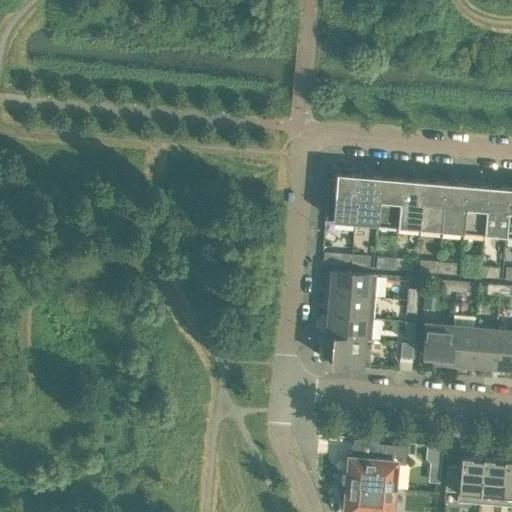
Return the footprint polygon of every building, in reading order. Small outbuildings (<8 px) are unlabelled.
[(354,221),(359,173),(336,171),(335,179),(328,178),(325,214),(332,214),(332,219),(354,221)] [(376,223),(380,175),(359,173),(354,221),(376,223)] [(398,225),(402,177),(380,175),(376,223),(398,225)] [(419,227),(423,179),(402,177),(398,225),(419,227)] [(441,228),(445,180),(423,179),(419,227),(441,228)] [(462,230),(466,182),(445,180),(441,228),(462,230)] [(484,232),(488,184),(466,182),(462,230),(484,232)] [(505,234),(509,186),(488,184),(484,232),(505,234)] [(350,265),(351,253),(327,251),(326,263),(350,265)] [(367,254),(351,253),(350,265),(366,266),(367,254)] [(394,268),(395,257),(379,256),(378,267),(394,268)] [(410,258),(395,257),(394,268),(409,270),(410,258)] [(437,272),(438,260),(422,259),(421,271),(437,272)] [(453,262),(438,260),(437,272),(452,273),(453,262)] [(480,276),(481,264),(465,263),(464,274),(480,276)] [(496,265),(481,264),(480,276),(495,277),(496,265)] [(332,270),(331,292),(374,296),(376,274),(332,270)] [(455,290),(456,280),(442,279),(441,289),(455,290)] [(467,281),(456,280),(455,290),(467,291),(467,281)] [(498,294),(499,284),(487,283),(486,293),(498,294)] [(510,285),(499,284),(498,294),(510,295),(510,285)] [(407,287),(406,299),(417,300),(418,288),(407,287)] [(373,318),(374,296),(331,292),(329,314),(373,318)] [(416,312),(417,300),(406,299),(406,311),(416,312)] [(371,339),(373,318),(329,314),(327,335),(371,339)] [(415,321),(405,320),(404,332),(414,333),(415,321)] [(449,361),(452,326),(424,323),(422,353),(433,354),(433,360),(449,361)] [(470,363),(474,327),(452,326),(449,361),(470,363)] [(492,365),(495,329),(474,327),(470,363),(492,365)] [(511,366),(511,330),(495,329),(492,365),(511,366)] [(368,367),(371,339),(327,335),(325,351),(332,352),(331,363),(368,367)] [(402,339),(402,355),(414,355),(415,340),(402,339)] [(398,369),(411,370),(412,358),(399,357),(398,369)] [(343,477),(341,484),(394,488),(396,462),(404,463),(405,446),(373,443),(372,454),(370,454),(365,458),(348,456),(347,470),(345,470),(343,477)] [(442,445),(427,444),(426,457),(430,462),(440,463),(442,445)] [(479,503),(483,457),(461,455),(460,466),(446,465),(444,489),(458,491),(457,501),(479,503)] [(500,505),(504,458),(483,457),(479,503),(500,505)] [(511,505),(511,459),(504,458),(500,505),(511,505)] [(391,511),(394,488),(341,484),(342,491),(343,498),(345,498),(343,511),(391,511)]
